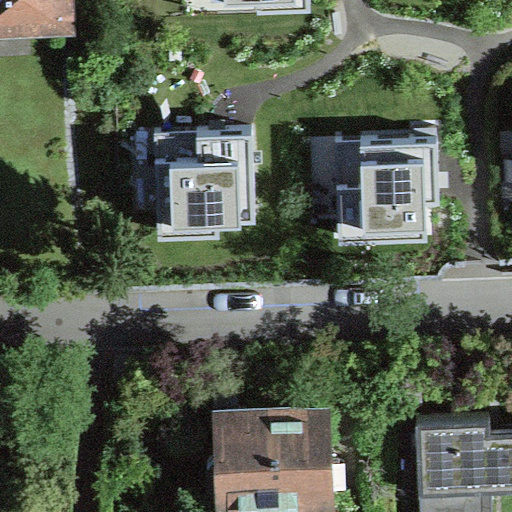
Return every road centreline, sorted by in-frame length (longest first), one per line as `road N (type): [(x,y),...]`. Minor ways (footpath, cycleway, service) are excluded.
road 1 (residential): [(511,297),(0,311)]
road 2 (unknown): [(100,308),(84,511)]
